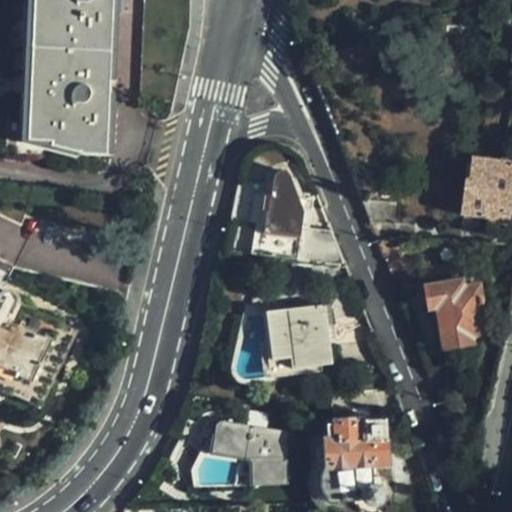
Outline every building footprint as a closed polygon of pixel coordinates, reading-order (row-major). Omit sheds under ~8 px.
[(107,157),(112,0),(30,0),(25,140),(82,156),(107,157)] [(192,0),(142,0),(138,101),(174,102),(186,49),(192,26),(192,0)] [(511,215),(511,196),(511,165),(487,165),(462,164),(458,218),(499,220),(499,216),(511,215)] [(332,266),(346,264),(334,232),(304,228),(305,214),(291,175),(289,173),(286,171),(284,171),(281,170),(277,170),(275,172),(275,173),(274,173),(273,174),(273,175),(272,176),(272,177),(271,178),(271,179),(271,180),(271,181),(257,256),(332,266)] [(362,199),(371,221),(397,222),(399,201),(362,199)] [(378,238),(386,259),(415,262),(416,240),(392,239),(378,238)] [(491,326),(487,291),(487,289),(486,287),(485,286),(483,285),(481,286),(477,286),(476,277),(427,286),(430,312),(446,309),(453,348),(484,344),(482,333),(484,333),(485,331),(487,331),(488,330),(490,328),(491,327),(491,326)] [(16,308),(17,301),(15,294),(11,289),(4,286),(0,286),(0,384),(31,400),(41,381),(46,383),(70,334),(16,308)] [(324,307),(275,312),(281,368),(281,369),(330,363),(324,307)] [(429,369),(436,387),(462,390),(462,372),(429,369)] [(377,464),(376,442),(388,442),(388,421),(336,423),(335,426),(326,426),(327,466),(326,468),(324,470),(323,473),(322,475),(322,477),(321,480),(321,482),(320,485),(321,487),(321,489),(322,491),(323,492),(324,494),(325,495),(326,497),(327,498),(328,499),(330,501),(331,501),(332,503),(368,500),(371,504),(376,503),(379,499),(379,494),(375,492),(375,464),(377,464)] [(287,486),(288,448),(285,447),(288,431),(221,423),(220,423),(218,423),(217,423),(216,425),(215,426),(215,427),(212,454),(250,457),(253,462),(252,487),(287,486)]
